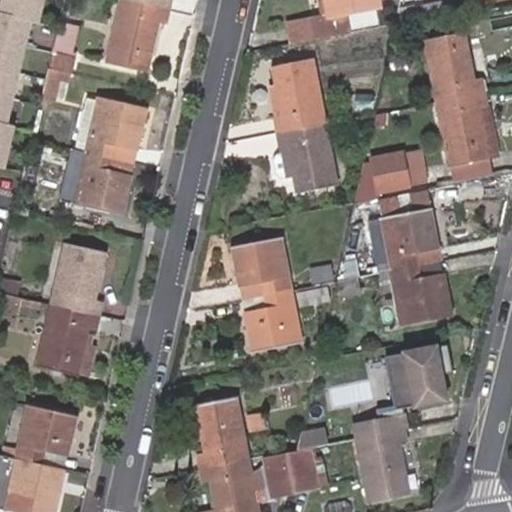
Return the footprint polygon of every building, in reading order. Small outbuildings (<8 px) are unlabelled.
[(38,0),(0,0),(0,161),(8,126),(1,124),(26,21),(33,23),(38,0)] [(165,11),(120,0),(105,62),(140,70),(151,22),(162,24),(165,11)] [(119,0),(120,0),(165,11),(167,0),(119,0)] [(313,42),(345,36),(342,17),(376,10),(373,0),(324,0),(328,19),(310,23),(313,42)] [(417,22),(445,17),(442,2),(414,8),(417,22)] [(436,104),(483,95),(481,80),(473,82),(464,36),(424,43),(436,104)] [(74,54),(49,49),(45,67),(71,73),(74,54)] [(277,134),(324,125),(313,64),(274,71),(282,119),(274,120),(277,134)] [(49,102),(56,72),(45,69),(38,99),(49,102)] [(374,95),(357,96),(358,109),(374,108),(374,95)] [(436,104),(448,164),(450,164),(453,182),(489,175),(485,158),(495,156),(483,95),(436,104)] [(84,98),(72,150),(86,153),(97,101),(84,98)] [(97,101),(86,153),(108,158),(112,144),(134,149),(143,111),(97,101)] [(324,125),(277,134),(279,150),(287,148),(288,152),(272,155),(269,160),(272,177),(277,180),(292,177),(295,194),(335,187),(324,125)] [(108,158),(131,163),(134,149),(112,144),(108,158)] [(86,153),(72,150),(61,198),(74,202),(86,153)] [(86,153),(74,202),(74,204),(120,214),(128,178),(105,173),(108,158),(86,153)] [(401,155),(369,161),(376,195),(408,189),(407,185),(423,182),(418,155),(402,158),(401,155)] [(128,178),(131,163),(108,158),(105,173),(128,178)] [(434,190),(382,197),(384,212),(436,205),(434,190)] [(377,266),(379,274),(394,271),(415,267),(412,252),(437,247),(430,209),(383,218),(393,264),(377,266)] [(262,281),(265,296),(279,293),(270,241),(232,248),(240,285),(262,281)] [(51,305),(97,315),(101,300),(89,297),(99,252),(65,245),(51,305)] [(415,267),(440,262),(437,247),(412,252),(415,267)] [(443,277),(440,262),(415,267),(419,281),(443,277)] [(329,266),(309,270),(311,286),(332,282),(329,266)] [(394,271),(379,274),(380,281),(395,279),(404,323),(450,314),(443,277),(419,281),(415,267),(394,271)] [(0,275),(0,293),(16,297),(20,280),(0,275)] [(355,278),(335,282),(338,300),(359,295),(355,278)] [(240,285),(242,300),(265,296),(262,281),(240,285)] [(288,310),(327,303),(325,284),(285,292),(288,310)] [(16,297),(0,293),(0,307),(16,311),(17,309),(19,298),(16,297)] [(268,309),(244,314),(252,353),(289,346),(279,293),(265,296),(268,309)] [(265,296),(242,300),(244,314),(268,309),(265,296)] [(19,298),(17,309),(36,313),(39,302),(19,298)] [(94,330),(97,315),(51,305),(37,366),(72,374),(83,327),(94,330)] [(448,344),(384,357),(395,410),(446,399),(441,375),(453,372),(448,344)] [(197,453),(200,468),(243,459),(232,398),(198,404),(206,450),(197,453)] [(28,407),(17,459),(39,464),(42,450),(66,455),(74,418),(28,407)] [(263,430),(259,414),(244,417),(247,433),(263,430)] [(406,442),(400,415),(354,423),(368,497),(405,490),(396,444),(406,442)] [(315,446),(300,449),(309,497),(325,495),(315,446)] [(421,448),(410,452),(417,473),(428,469),(421,448)] [(300,449),(261,456),(269,504),(309,497),(300,449)] [(39,464),(63,469),(66,455),(42,450),(39,464)] [(39,464),(17,459),(5,509),(16,511),(53,511),(60,482),(36,477),(39,464)] [(253,511),(243,459),(200,468),(203,482),(212,481),(218,510),(207,511),(253,511)] [(60,482),(63,469),(39,464),(36,477),(60,482)]
